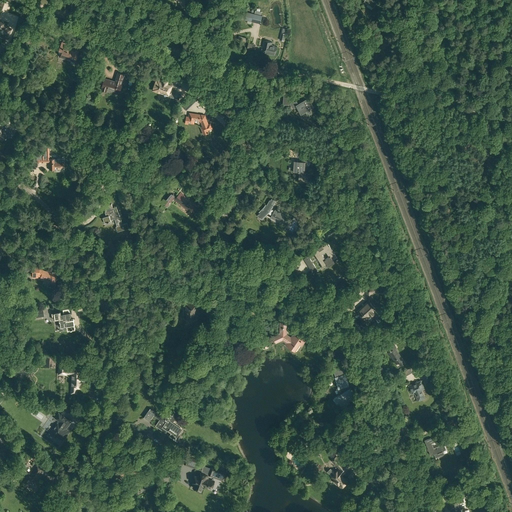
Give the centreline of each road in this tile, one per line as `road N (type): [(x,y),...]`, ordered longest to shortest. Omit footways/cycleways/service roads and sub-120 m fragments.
road 1 (track): [(412,101),(162,47),(23,0)]
road 2 (unclassified): [(433,511),(398,421),(357,359),(216,226)]
road 3 (residential): [(53,511),(117,416),(120,369),(109,311)]
road 4 (residential): [(99,283),(67,227),(0,161)]
road 5 (residential): [(238,103),(248,140),(245,172),(216,226)]
